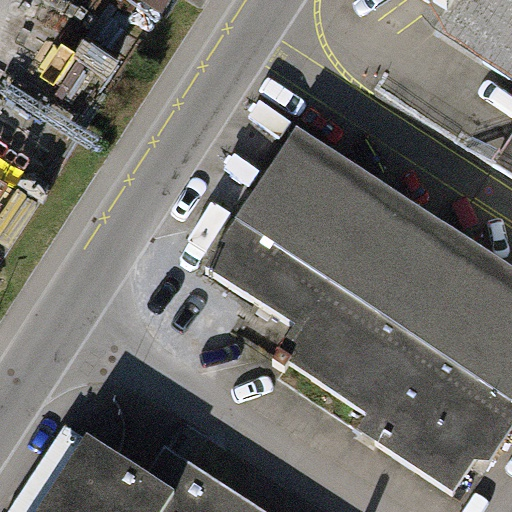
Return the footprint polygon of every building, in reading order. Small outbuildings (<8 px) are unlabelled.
[(131,0),(160,18),(171,0),(131,0)] [(511,0),(421,0),(431,6),(422,20),(433,33),(511,84),(511,0)] [(29,37),(9,65),(70,107),(90,79),(29,37)] [(0,131),(50,152),(62,122),(0,95),(0,131)] [(511,407),(511,275),(295,133),(203,273),(294,332),(283,348),(300,359),(291,372),(366,421),(356,437),(451,500),(473,467),(489,468),(511,432),(511,409),(511,407)] [(253,511),(163,453),(144,483),(83,444),(38,511),(253,511)]
